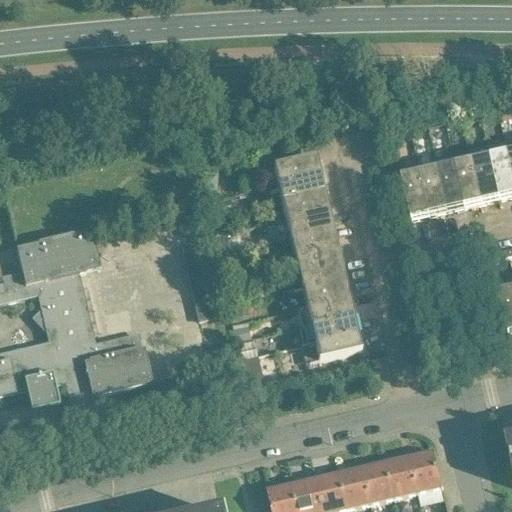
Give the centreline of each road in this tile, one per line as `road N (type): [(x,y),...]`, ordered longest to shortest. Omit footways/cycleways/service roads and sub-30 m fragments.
road 1 (primary): [(0,44),(259,24),(511,20)]
road 2 (residential): [(411,412),(30,501)]
road 3 (residential): [(411,412),(377,268)]
road 4 (residential): [(377,268),(511,237)]
